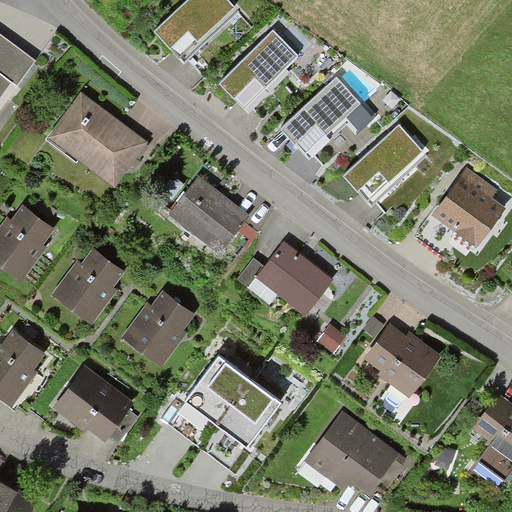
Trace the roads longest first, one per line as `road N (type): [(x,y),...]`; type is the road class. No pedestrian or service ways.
road 1 (residential): [(511,348),(177,108),(56,0)]
road 2 (residential): [(0,435),(79,467),(292,511)]
